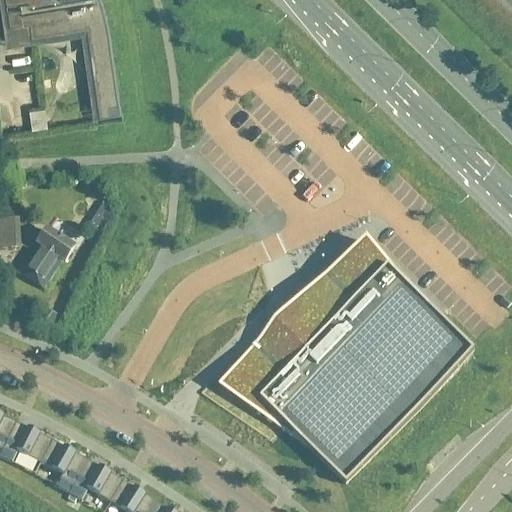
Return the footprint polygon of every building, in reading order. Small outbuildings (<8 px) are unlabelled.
[(5,0),(9,26),(28,23),(30,39),(85,31),(99,118),(119,115),(119,116),(120,116),(119,115),(107,27),(106,24),(105,21),(105,17),(104,14),(102,7),(99,1),(98,0),(5,0)] [(43,109),(28,111),(31,130),(46,128),(43,109)] [(103,204),(88,228),(102,237),(117,214),(103,204)] [(186,251),(210,240),(198,216),(175,227),(186,251)] [(19,221),(12,221),(0,222),(0,247),(21,247),(19,221)] [(64,263),(73,249),(47,231),(37,246),(40,247),(22,274),(44,289),(62,262),(64,263)] [(438,322),(429,313),(365,243),(305,296),(308,299),(284,324),(258,351),(254,347),(218,389),(282,432),(307,449),(345,486),(472,357),(438,322)] [(0,454),(15,424),(0,416),(0,454)] [(51,442),(15,424),(0,454),(0,459),(11,465),(17,454),(40,465),(52,443),(51,442)] [(69,496),(88,463),(52,443),(40,465),(63,478),(56,489),(69,496)] [(122,482),(88,463),(69,496),(82,503),(88,493),(110,505),(124,484),(122,482)] [(154,511),(158,507),(124,484),(110,505),(120,511),(154,511)]
